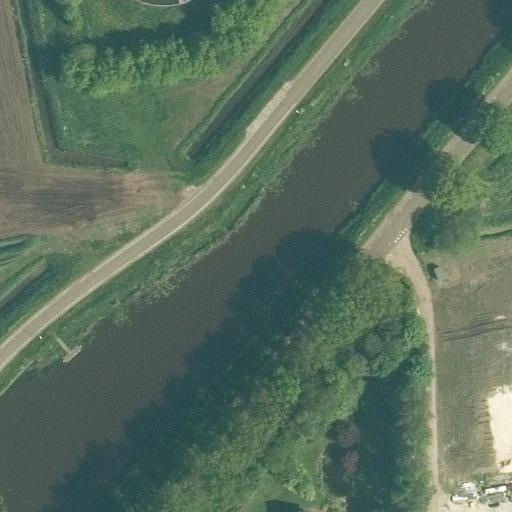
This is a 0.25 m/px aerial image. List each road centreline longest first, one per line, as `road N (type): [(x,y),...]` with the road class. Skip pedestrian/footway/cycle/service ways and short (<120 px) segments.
road 1 (tertiary): [(158,511),(511,90)]
road 2 (unclassified): [(0,358),(204,199),(371,0)]
